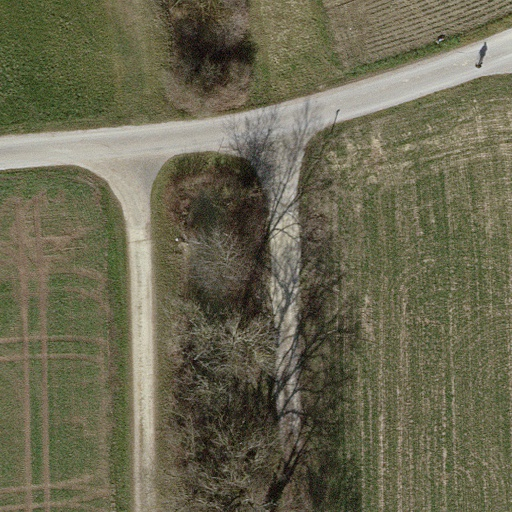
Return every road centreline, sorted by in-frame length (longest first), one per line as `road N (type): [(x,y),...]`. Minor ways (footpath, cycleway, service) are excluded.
road 1 (unclassified): [(0,157),(283,132),(511,51)]
road 2 (track): [(293,511),(283,132)]
road 3 (track): [(134,149),(151,511)]
